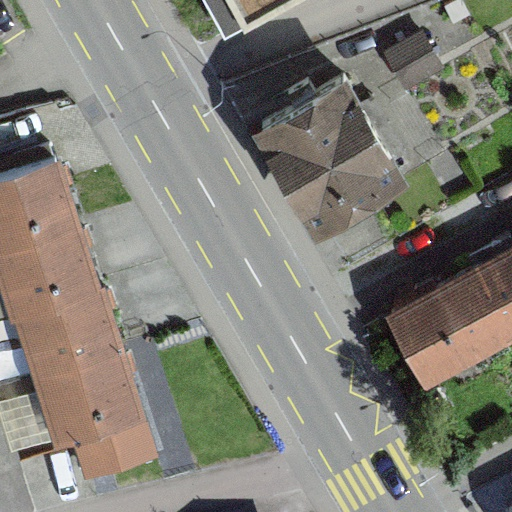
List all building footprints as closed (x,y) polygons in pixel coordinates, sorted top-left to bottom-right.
[(288,0),(233,0),(246,23),(288,0)] [(391,37),(405,81),(447,68),(433,24),(391,37)] [(338,69),(245,126),(313,232),(404,175),(338,69)] [(0,157),(0,231),(84,205),(62,137),(0,157)] [(103,266),(84,205),(0,231),(0,259),(14,302),(16,301),(61,287),(59,280),(103,266)] [(511,237),(469,261),(509,335),(511,333),(511,237)] [(427,380),(509,335),(469,261),(387,306),(427,380)] [(0,313),(15,309),(0,263),(0,313)] [(16,301),(35,361),(128,332),(107,265),(103,266),(59,280),(61,287),(16,301)] [(25,331),(0,338),(0,382),(19,442),(57,430),(25,331)] [(149,398),(128,332),(35,361),(57,428),(73,422),(146,399),(149,398)] [(146,399),(73,422),(88,469),(161,446),(146,399)] [(0,409),(0,468),(17,464),(0,409)] [(511,511),(511,500),(503,505),(506,511),(511,511)]
